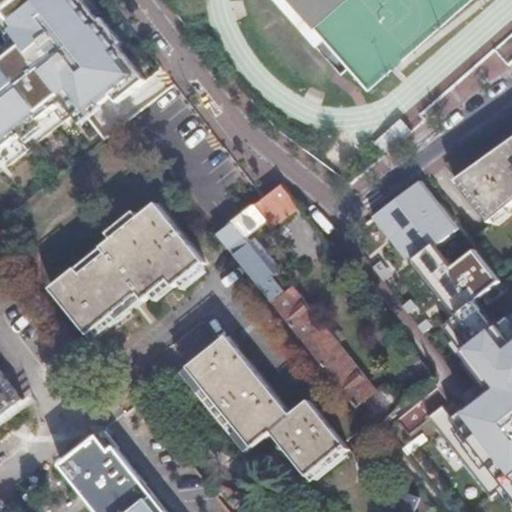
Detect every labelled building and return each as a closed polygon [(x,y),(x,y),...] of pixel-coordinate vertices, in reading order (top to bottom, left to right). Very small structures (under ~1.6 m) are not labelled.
[(145,80),(80,0),(0,0),(0,172),(81,108),(93,122),(145,80)] [(286,0),(313,30),(346,0),(286,0)] [(401,120),(375,143),(384,156),(411,131),(401,120)] [(511,143),(458,182),(491,222),(511,207),(511,143)] [(375,218),(377,220),(469,339),(493,321),(511,344),(511,278),(502,286),(422,183),(395,203),(375,218)] [(220,234),(374,429),(403,406),(385,383),(375,392),(281,273),(279,275),(249,236),(266,222),(271,229),(300,206),(283,184),(264,199),(220,234)] [(53,292),(90,338),(140,299),(144,304),(170,285),(175,292),(208,265),(161,205),(105,250),(109,256),(83,277),(79,271),(53,292)] [(275,435),(310,477),(341,452),(343,454),(350,449),(310,401),(293,415),(231,338),(190,372),(255,451),(275,435)] [(0,420),(24,402),(0,371),(0,420)] [(511,511),(511,426),(492,402),(439,444),(495,511),(511,511)] [(97,511),(165,511),(117,451),(112,454),(100,438),(62,467),(97,511)] [(434,511),(436,508),(422,489),(419,497),(413,511),(434,511)] [(413,511),(419,497),(400,490),(391,511),(413,511)]
